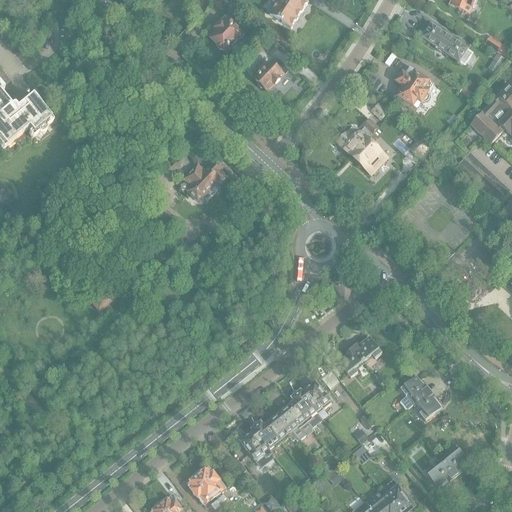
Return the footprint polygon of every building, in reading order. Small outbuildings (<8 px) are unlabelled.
[(216,0),(213,4),(222,12),(232,3),(228,0),(216,0)] [(281,0),(270,17),(291,30),(309,3),(304,0),(281,0)] [(6,31),(9,28),(0,16),(0,88),(2,91),(34,66),(6,31)] [(218,47),(218,49),(221,51),(222,51),(226,55),(246,35),(236,26),(237,25),(229,16),(208,38),(218,47)] [(465,66),(472,55),(468,52),(468,51),(467,50),(433,27),(432,27),(431,28),(424,39),(423,39),(423,40),(424,41),(458,64),(460,64),(460,63),(465,66)] [(263,57),(266,53),(269,56),(276,49),(273,46),(277,42),(271,36),(257,52),(263,57)] [(511,55),(511,52),(490,38),(485,46),(508,61),(511,55)] [(281,73),(285,69),(276,61),(256,82),(258,84),(258,87),(261,90),(263,89),(266,92),(273,85),(275,87),(285,77),(281,73)] [(397,94),(401,96),(400,97),(414,107),(418,102),(423,105),(424,105),(426,105),(427,105),(428,104),(430,101),(430,99),(430,97),(428,96),(427,95),(434,85),(408,67),(398,82),(403,86),(397,94)] [(511,82),(471,126),(491,145),(499,136),(506,142),(501,148),(511,158),(511,82)] [(475,95),(478,90),(471,86),(468,90),(475,95)] [(4,100),(13,92),(9,88),(0,94),(0,142),(5,149),(28,131),(31,134),(28,136),(32,140),(38,135),(39,137),(40,137),(42,137),(44,136),(45,134),(46,133),(46,131),(45,129),(52,124),(50,121),(51,121),(32,98),(14,112),(4,100)] [(470,101),(475,95),(464,88),(460,94),(470,101)] [(388,114),(380,106),(374,113),(381,120),(388,114)] [(372,136),(379,129),(370,122),(364,128),(366,129),(360,136),(354,129),(339,145),(352,157),(372,136)] [(375,145),(374,145),(373,144),(379,138),(377,137),(383,131),(380,128),(379,129),(372,136),(352,157),(355,160),(354,161),(356,163),(356,164),(359,165),(360,165),(371,176),(386,161),(380,154),(382,152),(375,145)] [(426,150),(419,142),(411,151),(418,158),(426,150)] [(220,172),(223,169),(217,163),(206,174),(217,182),(220,186),(227,179),(220,172)] [(169,172),(174,176),(175,177),(182,169),(176,164),(169,172)] [(217,182),(206,174),(198,167),(185,181),(186,182),(183,186),(181,186),(181,191),(190,191),(188,192),(198,202),(217,182)] [(344,300),(355,292),(342,276),(332,284),(344,300)] [(91,300),(100,312),(119,297),(110,285),(91,300)] [(358,346),(353,350),(364,364),(373,357),(375,361),(382,355),(370,340),(360,348),(358,346)] [(349,356),(339,365),(351,380),(358,375),(355,371),(364,364),(353,350),(347,354),(349,356)] [(417,379),(401,391),(407,398),(410,395),(412,397),(403,403),(409,411),(418,405),(432,393),(432,392),(427,387),(425,389),(417,379)] [(303,391),(301,393),(317,413),(319,412),(321,410),(321,411),(322,410),(323,411),(324,410),(332,405),(330,403),(331,402),(325,396),(320,391),(321,390),(320,388),(319,388),(316,384),(304,393),(303,391)] [(292,403),(291,404),(308,424),(311,429),(312,430),(323,421),(317,413),(301,393),(300,394),(298,392),(295,391),(293,393),(293,396),(294,398),(293,399),(294,401),(292,403)] [(432,393),(418,405),(424,413),(421,415),(426,422),(441,410),(433,399),(436,398),(432,393)] [(280,413),(279,414),(300,440),(300,441),(306,437),(307,438),(314,432),(312,430),(311,429),(308,424),(291,404),(280,413)] [(266,424),(282,445),(283,444),(289,439),(291,443),(294,441),(296,443),(298,441),(300,440),(279,414),(266,424)] [(366,417),(361,421),(362,423),(366,430),(367,429),(369,431),(374,427),(366,417)] [(253,425),(253,429),(254,430),(253,431),(269,451),(270,451),(275,447),(276,449),(282,445),(266,424),(263,426),(261,424),(260,426),(258,424),(255,423),(253,425)] [(254,433),(241,444),(244,447),(243,448),(245,451),(246,450),(250,455),(249,456),(255,463),(256,462),(261,468),(263,470),(276,460),(269,451),(253,431),(252,431),(254,433)] [(365,436),(358,441),(361,445),(368,439),(365,436)] [(364,447),(353,456),(357,462),(369,454),(364,447)] [(452,459),(444,466),(455,480),(461,476),(459,474),(469,465),(457,450),(450,456),(452,459)] [(369,454),(357,462),(361,467),(372,458),(369,454)] [(433,469),(426,475),(438,490),(448,482),(450,484),(455,480),(444,466),(436,472),(433,469)] [(198,475),(217,499),(221,505),(227,500),(223,495),(228,491),(210,469),(206,472),(205,470),(198,475)] [(337,469),(326,477),(331,484),(339,477),(343,482),(345,480),(341,476),(342,475),(337,469)] [(192,483),(189,486),(200,501),(198,503),(202,507),(203,506),(207,511),(212,507),(214,510),(221,505),(217,499),(198,475),(191,481),(192,483)] [(392,491),(385,496),(397,511),(410,511),(414,509),(394,483),(389,487),(392,491)] [(397,511),(385,496),(369,509),(371,511),(397,511)] [(272,497),(261,505),(266,511),(277,511),(281,509),(272,497)] [(167,500),(160,506),(164,511),(182,511),(172,499),(168,503),(167,500)] [(296,499),(285,507),(289,511),(293,511),(302,505),(298,500),(297,501),(296,499)]
